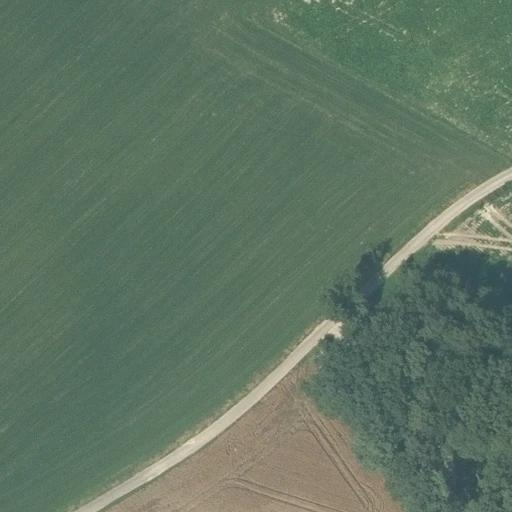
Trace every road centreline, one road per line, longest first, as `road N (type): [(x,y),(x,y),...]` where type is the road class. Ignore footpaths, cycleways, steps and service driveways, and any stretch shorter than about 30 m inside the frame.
road 1 (unclassified): [(85,511),(219,423),(431,230),(511,175)]
road 2 (track): [(329,326),(389,405),(439,452),(474,511)]
